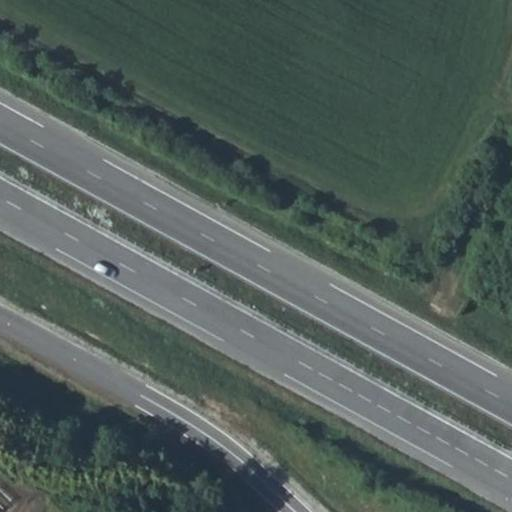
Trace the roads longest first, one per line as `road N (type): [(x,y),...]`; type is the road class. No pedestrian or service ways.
road 1 (trunk): [(511,404),(0,123)]
road 2 (trunk): [(0,198),(511,479)]
road 3 (tertiary): [(293,511),(183,422),(0,321)]
